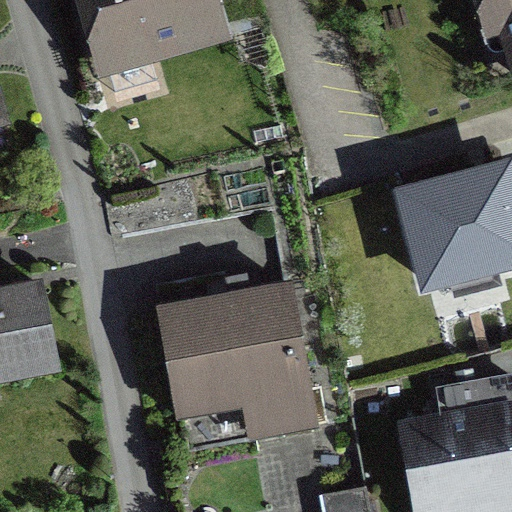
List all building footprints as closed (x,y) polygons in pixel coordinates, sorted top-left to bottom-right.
[(230,53),(215,0),(79,0),(103,87),(230,53)] [(511,0),(484,0),(511,87),(511,0)] [(0,143),(12,140),(0,96),(0,143)] [(406,199),(428,283),(511,261),(511,194),(506,173),(406,199)] [(45,295),(0,303),(0,395),(62,384),(45,295)] [(295,298),(169,321),(189,428),(249,417),(255,447),(320,435),(295,298)] [(511,511),(511,390),(442,403),(447,431),(405,439),(418,511),(511,511)] [(373,511),(369,483),(325,491),(328,511),(373,511)]
